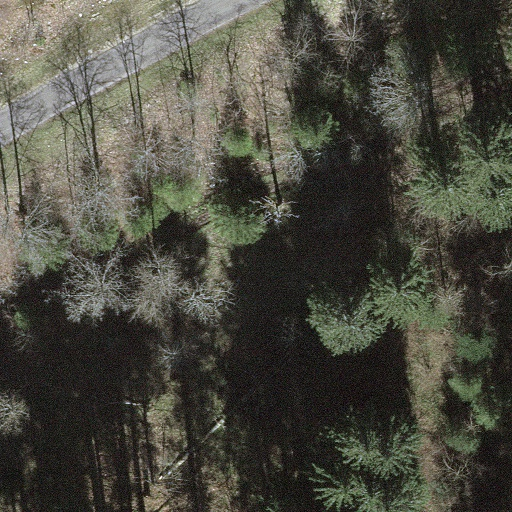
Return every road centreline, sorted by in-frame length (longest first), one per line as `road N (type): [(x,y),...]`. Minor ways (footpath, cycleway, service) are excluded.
road 1 (track): [(511,78),(62,276),(0,313)]
road 2 (unclassified): [(0,126),(231,0)]
